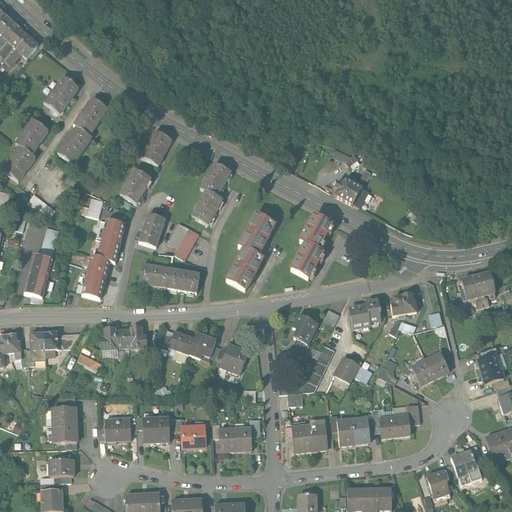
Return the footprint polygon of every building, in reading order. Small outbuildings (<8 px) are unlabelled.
[(0,31),(9,22),(0,13),(0,31)] [(9,22),(0,31),(0,36),(2,38),(0,39),(0,50),(18,30),(9,22)] [(28,39),(18,30),(0,50),(0,56),(2,58),(12,47),(16,51),(28,39)] [(28,39),(16,51),(26,60),(37,47),(28,39)] [(15,52),(5,64),(10,68),(20,57),(15,52)] [(5,64),(0,68),(0,73),(0,74),(5,70),(7,72),(10,68),(5,64)] [(62,79),(44,105),(59,116),(78,90),(62,79)] [(92,99),(73,126),(76,128),(57,155),(72,166),(91,139),(88,137),(108,110),(92,99)] [(19,148),(2,171),(18,183),(35,159),(30,156),(47,133),(32,121),(15,145),(19,148)] [(171,141),(154,131),(140,157),(158,167),(171,141)] [(350,157),(334,149),(329,156),(343,162),(344,162),(350,157)] [(350,157),(344,162),(348,168),(349,167),(350,167),(358,160),(362,156),(358,153),(355,156),(354,154),(350,157)] [(205,192),(191,218),(208,227),(222,201),(217,198),(231,173),(214,163),(200,189),(205,192)] [(150,180),(134,171),(120,197),(136,206),(150,180)] [(365,171),(358,183),(363,186),(370,174),(365,171)] [(361,190),(346,181),(342,183),(340,186),(336,183),(333,189),(338,191),(334,197),(352,207),(353,206),(359,209),(367,193),(361,190)] [(54,211),(32,195),(26,204),(48,220),(54,211)] [(9,201),(0,198),(0,235),(1,236),(9,201)] [(103,203),(91,200),(89,210),(87,217),(98,221),(103,203)] [(165,221),(148,215),(138,244),(155,250),(165,221)] [(255,217),(238,249),(243,251),(225,283),(244,293),(262,261),(256,258),(274,227),(255,217)] [(305,246),(291,272),(307,281),(322,255),(317,252),(330,227),(314,217),(299,243),(305,246)] [(26,223),(14,219),(11,231),(22,234),(26,223)] [(124,227),(106,223),(97,260),(97,261),(109,264),(115,265),(124,227)] [(178,225),(164,251),(174,256),(188,230),(178,225)] [(46,230),(39,259),(50,262),(58,233),(46,230)] [(188,230),(174,256),(184,262),(199,236),(188,230)] [(173,257),(158,256),(156,270),(170,272),(173,257)] [(39,259),(34,258),(24,296),(32,298),(42,301),(52,263),(50,262),(39,259)] [(109,264),(97,261),(97,260),(91,259),(81,297),(100,302),(109,264)] [(156,270),(141,267),(138,286),(167,291),(170,272),(156,270)] [(199,277),(170,272),(167,291),(196,295),(199,277)] [(489,276),(475,279),(483,310),(489,309),(486,300),(484,300),(484,298),(488,297),(489,301),(494,299),(493,295),(494,295),(489,276)] [(475,279),(457,284),(462,303),(476,300),(477,302),(474,303),(477,312),(483,310),(475,279)] [(412,296),(402,298),(402,299),(404,316),(415,314),(414,303),(413,303),(412,296)] [(383,299),(377,301),(377,302),(378,302),(380,312),(385,311),(385,307),(383,299)] [(402,299),(393,300),(394,306),(391,307),(392,318),(395,318),(404,316),(402,299)] [(366,308),(349,311),(350,313),(349,314),(352,332),(370,329),(370,325),(381,323),(379,316),(381,316),(380,312),(378,302),(377,302),(365,305),(366,308)] [(339,317),(328,312),(320,328),(323,329),(325,324),(334,328),(339,317)] [(439,314),(429,317),(432,328),(442,325),(439,314)] [(404,316),(395,318),(396,322),(388,334),(394,337),(398,331),(401,325),(401,326),(405,319),(404,316)] [(317,328),(298,318),(292,330),(297,333),(293,340),(296,342),(293,348),(306,354),(309,348),(307,347),(310,340),(313,341),(316,335),(314,334),(317,328)] [(401,326),(401,325),(398,331),(412,335),(414,330),(401,326)] [(131,333),(122,333),(123,350),(131,350),(131,351),(146,350),(145,339),(141,339),(141,331),(131,331),(131,333)] [(115,332),(104,332),(104,341),(101,341),(102,353),(116,352),(116,350),(123,350),(122,333),(115,334),(115,332)] [(167,332),(163,344),(170,346),(174,335),(167,332)] [(194,341),(174,334),(174,335),(170,346),(168,351),(188,358),(188,357),(194,341)] [(43,335),(29,336),(30,352),(31,353),(32,353),(33,364),(34,364),(45,363),(45,359),(43,335)] [(57,335),(43,335),(45,359),(54,358),(53,352),(58,351),(57,335)] [(216,343),(196,335),(194,341),(188,357),(201,361),(202,357),(210,360),(214,349),(216,343)] [(17,337),(7,338),(9,355),(14,355),(15,363),(20,362),(21,362),(19,354),(20,354),(20,352),(18,344),(17,344),(17,337)] [(7,338),(0,338),(0,370),(4,370),(2,356),(9,355),(7,338)] [(221,365),(219,369),(239,377),(248,355),(228,347),(226,353),(221,365)] [(313,395),(333,353),(324,348),(301,395),(313,395)] [(220,351),(214,349),(210,360),(215,362),(220,351)] [(226,353),(220,351),(215,362),(221,365),(226,353)] [(495,351),(478,357),(480,363),(494,359),(498,358),(495,351)] [(25,352),(20,352),(20,354),(19,354),(21,362),(20,362),(21,369),(28,368),(25,353),(25,352)] [(30,352),(25,353),(28,368),(34,368),(34,364),(33,364),(32,353),(31,353),(30,352)] [(452,365),(445,352),(439,355),(439,356),(446,368),(452,365)] [(91,361),(80,355),(77,362),(88,368),(91,361)] [(439,356),(425,363),(426,365),(434,381),(448,374),(446,368),(439,356)] [(480,363),(477,364),(485,388),(503,382),(501,373),(499,374),(494,359),(480,363)] [(396,366),(385,360),(376,378),(393,387),(396,381),(390,377),(396,366)] [(356,367),(343,361),(332,381),(347,389),(361,366),(358,364),(356,367)] [(426,365),(418,369),(417,367),(411,370),(420,388),(434,381),(426,365)] [(370,378),(359,372),(354,382),(365,388),(370,378)] [(508,382),(494,387),(496,393),(509,388),(510,388),(508,382)] [(496,393),(499,401),(511,397),(509,388),(496,393)] [(255,392),(243,392),(243,404),(254,404),(255,392)] [(301,395),(287,396),(288,409),(302,408),(301,395)] [(499,401),(498,401),(503,418),(511,415),(511,396),(511,397),(499,401)] [(75,401),(62,400),(62,411),(75,410),(75,401)] [(418,407),(407,408),(407,417),(409,428),(420,426),(418,407)] [(62,411),(52,411),(53,437),(55,437),(55,446),(65,446),(77,445),(75,410),(62,411)] [(407,417),(393,419),(395,440),(410,438),(409,428),(407,417)] [(393,419),(378,420),(379,432),(381,441),(395,440),(393,419)] [(143,422),(142,422),(143,432),(143,446),(170,445),(169,434),(169,420),(143,422)] [(181,421),(173,421),(174,434),(182,433),(181,431),(181,421)] [(129,422),(104,423),(104,431),(105,442),(105,445),(131,444),(130,433),(130,422),(129,422)] [(290,422),(283,423),(285,438),(291,437),(290,431),(291,431),(290,422)] [(366,422),(351,423),(354,447),(369,446),(367,433),(366,422)] [(351,423),(336,425),(338,439),(339,449),(354,447),(351,423)] [(15,424),(11,432),(18,435),(22,427),(15,424)] [(324,424),(313,425),(314,427),(310,427),(313,453),(313,452),(317,452),(317,453),(327,452),(327,451),(326,439),(325,435),(324,426),(324,424)] [(291,431),(290,431),(291,437),(294,456),(313,453),(310,427),(309,427),(309,429),(291,431)] [(203,429),(194,429),(195,433),(188,433),(188,430),(181,431),(182,433),(182,448),(195,447),(195,450),(205,450),(203,429)] [(250,431),(240,432),(240,436),(234,436),(235,454),(252,453),(251,440),(251,431),(250,431)] [(511,431),(508,432),(485,440),(489,455),(493,465),(494,467),(511,460),(511,431)] [(219,433),(218,433),(219,441),(219,455),(235,454),(234,436),(228,436),(228,432),(219,433)] [(470,454),(451,460),(453,467),(457,480),(477,474),(470,454)] [(489,455),(483,457),(487,467),(493,465),(489,455)] [(73,463),(52,463),(53,480),(54,480),(71,479),(73,479),(73,463)] [(453,467),(447,469),(451,482),(457,480),(453,467)] [(441,474),(426,479),(434,502),(449,497),(441,474)] [(53,486),(40,487),(40,495),(43,495),(43,494),(54,493),(53,486)] [(380,491),(354,492),(346,492),(347,510),(346,511),(391,511),(391,491),(380,491)] [(62,511),(62,494),(54,494),(54,493),(43,494),(43,495),(44,506),(40,506),(40,511),(62,511)] [(159,496),(125,498),(126,511),(159,511),(160,508),(159,496)] [(316,498),(298,498),(298,511),(317,511),(316,511),(316,498)] [(430,498),(424,500),(428,511),(434,510),(430,498)] [(106,511),(90,502),(85,510),(87,511),(106,511)] [(202,511),(202,502),(171,503),(171,511),(202,511)]
